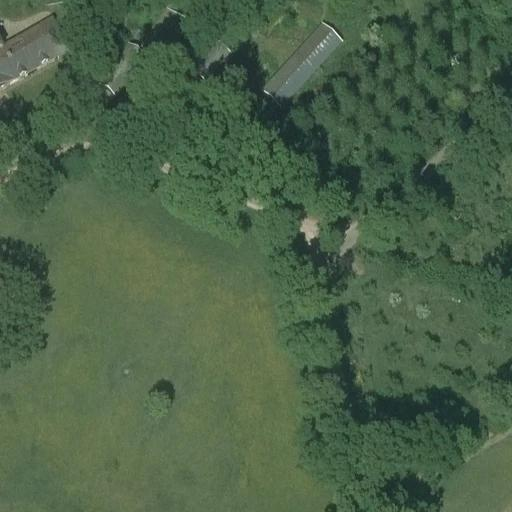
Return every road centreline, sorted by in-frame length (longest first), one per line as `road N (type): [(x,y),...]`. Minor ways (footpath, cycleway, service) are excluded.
road 1 (unclassified): [(371,511),(319,302),(320,278),(355,233),(511,101)]
road 2 (track): [(0,181),(42,156),(106,146),(316,228),(355,233)]
